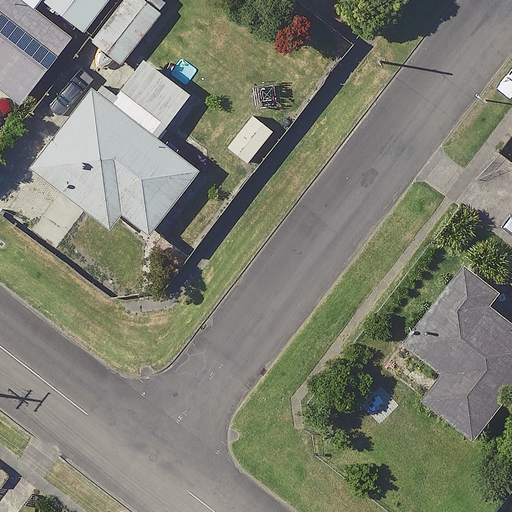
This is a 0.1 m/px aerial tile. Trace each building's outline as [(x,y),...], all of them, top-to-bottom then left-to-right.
[(0,0),(0,89),(10,96),(66,21),(74,27),(94,0),(0,0)] [(153,6),(145,0),(109,0),(82,36),(112,59),(153,6)] [(180,90),(132,53),(102,93),(83,79),(20,162),(98,221),(110,206),(139,228),(187,164),(147,133),(180,90)] [(262,126),(236,105),(211,137),(238,158),(262,126)] [(482,289),(450,264),(391,337),(429,367),(409,392),(460,433),(511,368),(511,330),(474,299),(482,289)]
